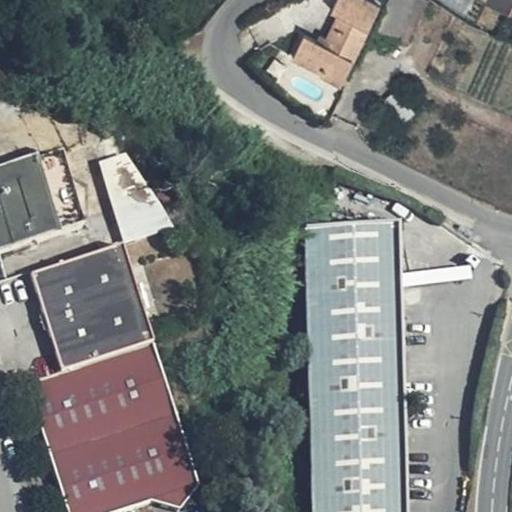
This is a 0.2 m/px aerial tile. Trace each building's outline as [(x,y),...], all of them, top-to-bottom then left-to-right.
[(319,76),(337,86),(348,67),(355,70),(371,40),(363,35),(376,12),(351,0),(336,0),(327,16),(333,20),(315,51),(299,42),(286,65),(315,81),(319,76)] [(363,35),(371,40),(393,51),(420,0),(382,0),(376,12),(363,35)] [(474,0),(445,0),(466,13),(474,0)] [(332,96),(337,86),(319,76),(315,81),(314,86),(332,96)] [(0,149),(21,144),(9,99),(0,101),(0,149)] [(0,163),(0,174),(26,167),(23,156),(0,163)] [(88,229),(66,157),(39,165),(27,169),(0,177),(0,256),(62,237),(88,229)] [(126,243),(169,230),(147,162),(105,175),(126,243)] [(0,177),(27,169),(26,167),(0,174),(0,177)] [(408,511),(400,229),(308,232),(315,511),(408,511)] [(64,373),(155,344),(126,248),(35,277),(64,373)] [(129,511),(200,490),(155,344),(64,373),(30,384),(69,511),(129,511)]
